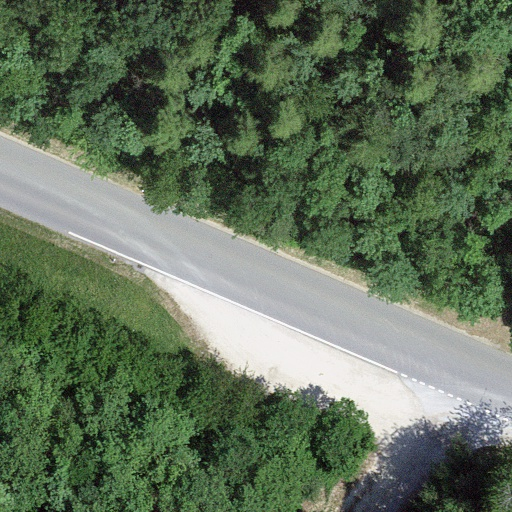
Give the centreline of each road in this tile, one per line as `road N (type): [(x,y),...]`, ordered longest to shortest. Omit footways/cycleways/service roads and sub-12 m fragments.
road 1 (tertiary): [(511,392),(0,173)]
road 2 (track): [(396,511),(484,380)]
